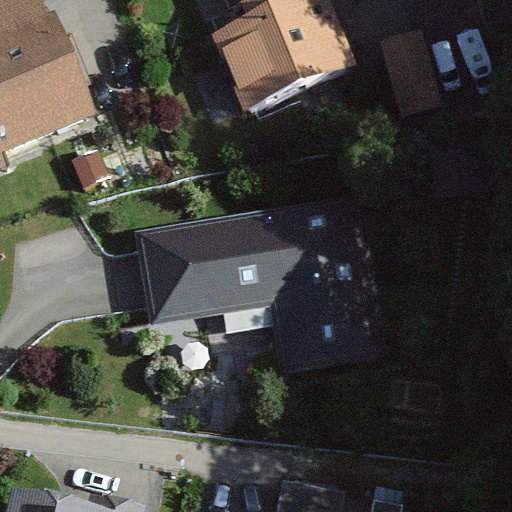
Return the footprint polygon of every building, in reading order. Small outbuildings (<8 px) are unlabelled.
[(0,170),(1,170),(0,166),(0,154),(84,118),(33,0),(4,0),(0,2),(0,170)] [(245,120),(355,76),(324,0),(267,0),(231,14),(240,36),(215,46),(245,120)] [(225,0),(231,14),(267,0),(225,0)] [(385,51),(405,121),(441,111),(421,41),(385,51)] [(499,142),(431,154),(440,206),(508,194),(499,142)] [(146,150),(123,158),(131,178),(153,170),(146,150)] [(99,165),(77,173),(86,195),(108,187),(99,165)] [(143,244),(157,326),(274,307),(285,375),(381,359),(356,209),(143,244)] [(341,511),(344,500),(284,489),(280,511),(341,511)]
